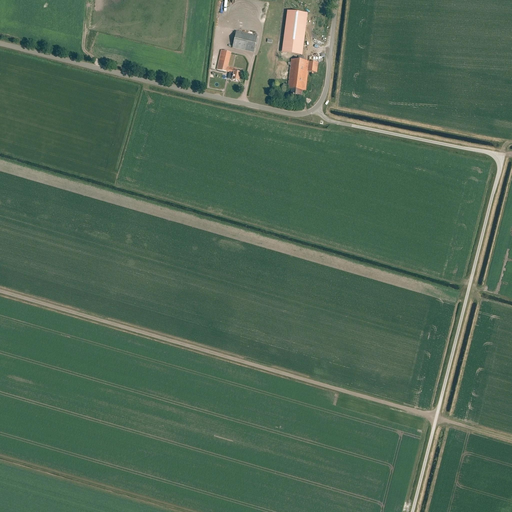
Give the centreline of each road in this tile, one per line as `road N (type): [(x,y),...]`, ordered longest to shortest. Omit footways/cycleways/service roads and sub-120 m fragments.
road 1 (unclassified): [(412,511),(499,164),(487,152),(335,122),(316,108)]
road 2 (unknown): [(0,292),(436,419)]
road 3 (unclassified): [(316,108),(284,113),(0,44)]
